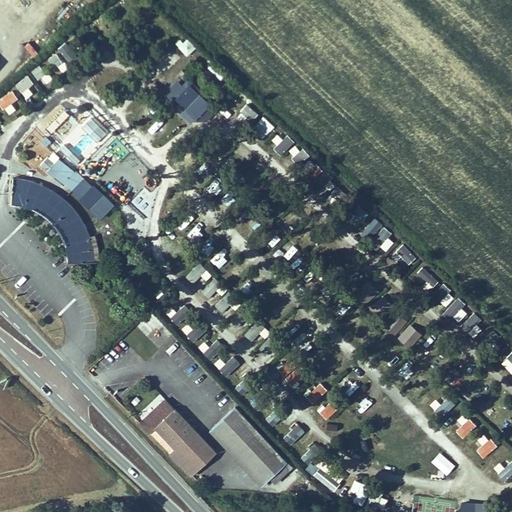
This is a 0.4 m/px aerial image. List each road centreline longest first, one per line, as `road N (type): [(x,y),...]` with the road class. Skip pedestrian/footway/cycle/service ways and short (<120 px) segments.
road 1 (primary): [(0,345),(173,511)]
road 2 (primary): [(199,511),(73,379)]
